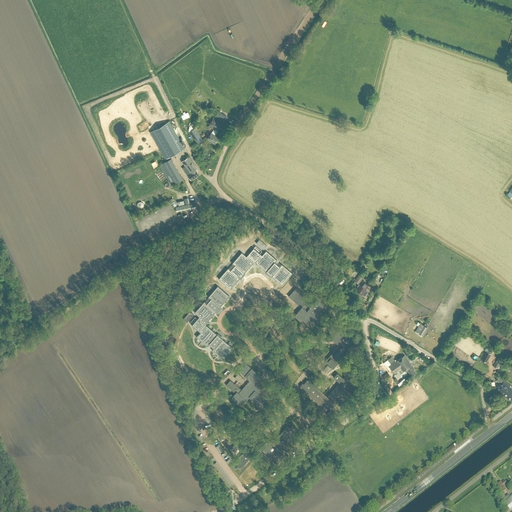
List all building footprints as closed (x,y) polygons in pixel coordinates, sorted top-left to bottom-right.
[(133,110),(132,108),(136,106),(132,98),(123,102),(127,113),(133,110)] [(224,120),(227,116),(218,111),(215,114),(224,120)] [(218,137),(215,135),(217,131),(222,124),(213,118),(209,125),(214,129),(211,132),(207,138),(215,143),(218,137)] [(165,159),(184,148),(169,121),(150,132),(165,159)] [(200,126),(204,128),(203,130),(208,133),(210,128),(201,123),(200,126)] [(188,130),(189,131),(192,136),(197,143),(203,139),(198,132),(194,128),(193,128),(190,124),(189,127),(188,130)] [(191,179),(199,174),(195,169),(197,168),(188,156),(181,161),(185,166),(182,168),(187,175),(188,175),(191,179)] [(159,164),(171,185),(179,180),(180,182),(183,180),(182,178),(183,178),(171,158),(159,164)] [(262,255),(253,247),(246,256),(241,252),(232,263),(234,265),(230,269),(228,267),(218,278),(230,289),(239,278),(244,272),(253,262),(253,261),(255,261),(255,262),(266,271),(272,276),(282,285),(292,273),(281,264),(279,266),(275,262),(277,260),(266,250),(262,255)] [(382,267),(379,274),(384,276),(388,270),(382,267)] [(359,285),(362,281),(365,276),(363,275),(357,283),(359,285)] [(362,281),(359,285),(355,290),(361,294),(364,296),(367,292),(364,290),(368,285),(362,281)] [(220,306),(229,295),(217,285),(208,296),(210,298),(206,303),(204,301),(194,312),(199,316),(192,324),(200,331),(196,336),(207,346),(209,344),(213,347),(211,350),(222,359),(233,348),(222,338),(217,333),(216,333),(206,324),(206,322),(215,312),(220,306)] [(302,305),(301,307),(294,315),(300,321),(302,319),(312,327),(318,320),(316,318),(326,307),(316,299),(309,308),(301,301),(306,295),(296,287),(288,296),(298,305),(299,303),(302,305)] [(420,323),(415,332),(421,335),(427,327),(426,326),(427,324),(425,323),(424,325),(420,323)] [(333,368),(337,363),(336,362),(339,359),(340,360),(348,350),(347,349),(352,344),(349,342),(351,339),(339,328),(337,331),(332,327),(326,334),(338,345),(326,359),(327,361),(326,362),(333,368)] [(486,350),(480,359),(486,362),(493,350),(489,347),(487,351),(486,350)] [(414,368),(404,355),(395,361),(389,366),(394,373),(400,368),(402,371),(406,368),(411,375),(415,372),(413,369),(414,368)] [(261,376),(246,364),(239,372),(241,373),(249,380),(241,389),(230,380),(226,385),(235,393),(230,398),(237,404),(238,403),(241,405),(249,396),(262,408),(267,401),(266,399),(270,395),(256,382),(261,376)] [(344,376),(343,378),(337,372),(333,377),(339,382),(327,396),(307,379),(304,382),(303,383),(302,383),(299,386),(301,388),(317,402),(318,401),(323,406),(324,405),(329,410),(348,389),(349,390),(352,386),(351,385),(353,384),(344,376)] [(234,377),(241,384),(245,380),(238,373),(234,377)] [(511,399),(511,386),(504,381),(498,389),(504,393),(503,394),(509,399),(509,398),(511,399)] [(297,391),(300,387),(294,383),(291,387),(297,391)] [(333,407),(326,414),(330,418),(337,411),(333,407)] [(278,442),(275,445),(267,438),(259,447),(267,454),(274,460),(283,451),(282,450),(297,433),(287,425),(275,439),(278,442)] [(240,469),(251,456),(244,451),(231,466),(235,469),(237,467),(240,469)] [(501,483),(498,485),(502,491),(506,488),(504,487),(507,484),(504,481),(502,483),(501,483)]
